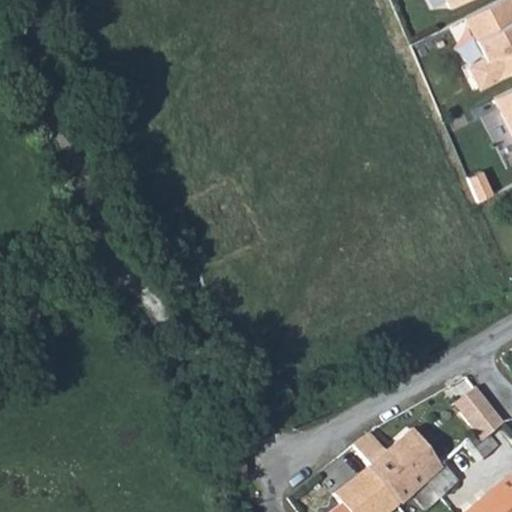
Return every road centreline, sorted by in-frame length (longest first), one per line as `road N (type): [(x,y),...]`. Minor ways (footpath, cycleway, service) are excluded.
road 1 (residential): [(511,326),(308,442),(277,472)]
road 2 (residential): [(140,270),(0,345)]
